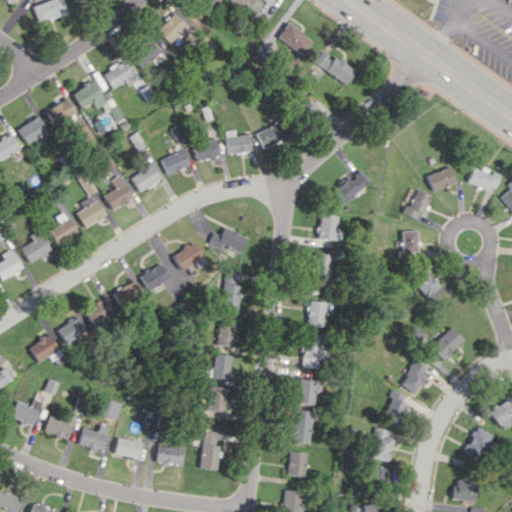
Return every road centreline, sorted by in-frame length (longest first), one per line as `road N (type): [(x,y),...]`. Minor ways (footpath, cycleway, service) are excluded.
road 1 (residential): [(246,511),(290,190),(426,53)]
road 2 (residential): [(290,190),(194,200),(0,322)]
road 3 (residential): [(247,511),(108,490),(0,449)]
road 4 (primary): [(352,0),(511,116)]
road 5 (residential): [(417,511),(431,439),(447,407),(474,377),(511,354)]
road 6 (residential): [(134,0),(103,33),(0,96)]
road 7 (residential): [(477,264),(488,252),(487,235),(475,224),(458,224),(447,237),(448,253),(460,265),(477,264)]
